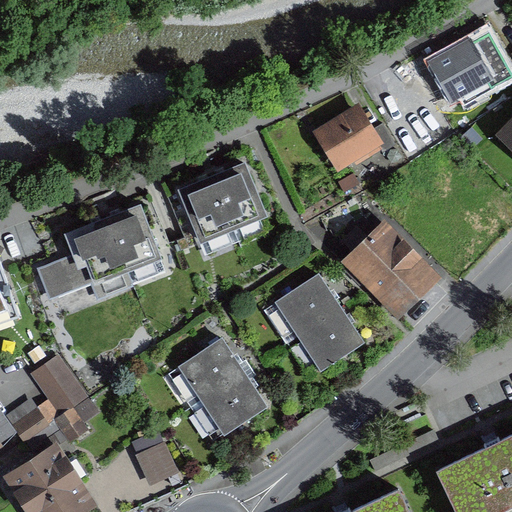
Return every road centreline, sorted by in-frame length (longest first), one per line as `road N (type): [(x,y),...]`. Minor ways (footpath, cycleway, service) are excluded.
road 1 (residential): [(0,218),(257,121),(491,0)]
road 2 (residential): [(511,261),(359,412),(241,511)]
